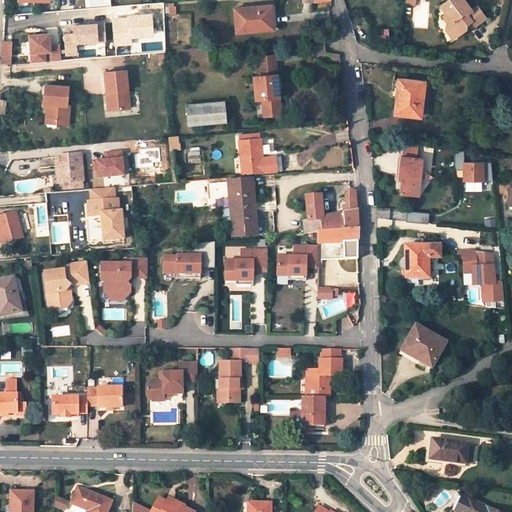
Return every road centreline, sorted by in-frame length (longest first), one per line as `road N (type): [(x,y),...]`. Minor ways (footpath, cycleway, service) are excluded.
road 1 (unclassified): [(365,470),(350,462),(0,456)]
road 2 (residential): [(369,342),(346,52)]
road 3 (residential): [(174,340),(369,342)]
road 4 (residential): [(346,52),(502,68)]
road 5 (residential): [(511,355),(372,422)]
